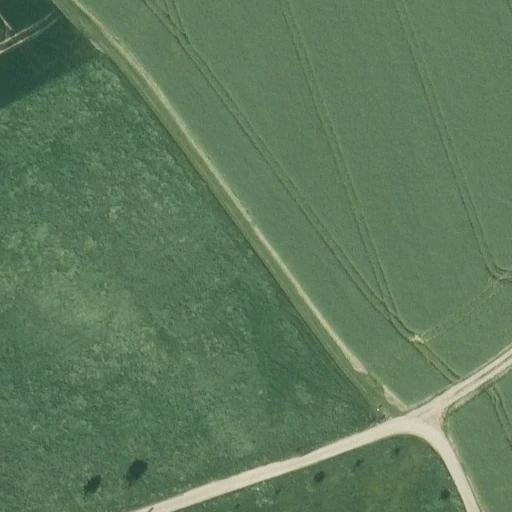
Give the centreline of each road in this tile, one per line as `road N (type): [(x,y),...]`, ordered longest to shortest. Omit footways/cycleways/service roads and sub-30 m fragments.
road 1 (track): [(394,427),(116,55),(60,0)]
road 2 (track): [(428,413),(153,511)]
